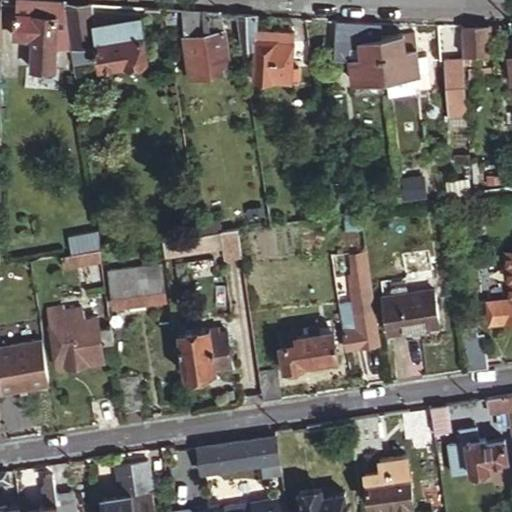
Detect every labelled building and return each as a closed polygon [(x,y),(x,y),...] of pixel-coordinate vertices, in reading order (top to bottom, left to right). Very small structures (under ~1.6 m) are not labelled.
[(70,23),(67,2),(29,0),(18,0),(17,35),(37,37),(35,65),(55,67),(56,46),(73,47),(72,40),(70,23)] [(92,4),(67,2),(70,23),(72,40),(73,47),(75,62),(101,59),(96,23),(92,4)] [(185,21),(183,11),(165,10),(166,22),(185,21)] [(224,29),(221,13),(183,11),(185,21),(187,38),(185,39),(193,79),(226,72),(225,66),(232,64),(226,30),(224,29)] [(258,31),(259,15),(237,14),(243,47),(257,48),(256,78),(300,81),(301,67),(294,67),(295,33),(258,31)] [(142,18),(96,23),(101,59),(102,65),(148,58),(142,18)] [(461,25),(461,27),(463,54),(483,53),(492,52),(491,26),(491,25),(461,25)] [(403,34),(383,37),(382,38),(387,76),(389,92),(418,87),(415,71),(431,69),(428,53),(418,54),(416,47),(414,32),(403,34)] [(351,57),(354,81),(387,76),(382,38),(360,40),(363,55),(351,57)] [(363,55),(360,40),(349,43),(351,57),(363,55)] [(463,54),(463,58),(464,64),(484,63),(483,53),(463,54)] [(464,64),(463,58),(445,59),(448,117),(467,115),(464,64)] [(468,125),(467,115),(448,117),(448,127),(468,125)] [(466,176),(446,178),(449,194),(468,191),(466,176)] [(270,207),(273,223),(322,215),(320,201),(305,204),(304,202),(270,207)] [(363,209),(346,211),(349,230),(365,227),(363,209)] [(231,219),(201,224),(202,233),(219,231),(232,229),(231,219)] [(237,228),(232,229),(219,231),(222,246),(224,259),(241,257),(237,228)] [(202,233),(162,240),(165,255),(222,246),(219,231),(202,233)] [(89,239),(75,241),(75,251),(90,249),(89,239)] [(93,251),(61,256),(64,267),(95,262),(93,251)] [(353,275),(355,290),(359,289),(358,278),(370,276),(367,254),(355,255),(357,274),(353,275)] [(160,263),(109,271),(116,308),(130,305),(131,310),(148,308),(147,303),(166,299),(160,263)] [(361,328),(346,331),(349,348),(380,343),(370,276),(358,278),(359,289),(355,290),(357,302),(361,328)] [(511,278),(507,279),(509,296),(484,300),(488,321),(503,318),(505,320),(511,319),(511,278)] [(433,288),(383,295),(388,330),(438,322),(433,288)] [(357,302),(342,304),(346,331),(361,328),(357,302)] [(106,360),(104,342),(101,318),(85,320),(83,309),(64,312),(63,306),(50,307),(55,357),(66,356),(67,366),(106,360)] [(114,340),(110,317),(101,318),(104,342),(114,340)] [(216,324),(177,331),(184,372),(217,366),(218,365),(233,362),(227,328),(217,330),(216,324)] [(278,330),(283,366),(303,362),(304,361),(338,356),(334,329),(320,330),(319,326),(310,327),(310,332),(296,334),(295,327),(278,330)] [(0,340),(0,388),(47,384),(43,337),(0,340)] [(462,339),(467,369),(481,367),(477,337),(462,339)] [(66,356),(55,357),(56,366),(67,366),(66,356)] [(277,366),(258,370),(263,400),(282,397),(277,366)] [(139,384),(125,385),(128,410),(143,408),(139,384)] [(487,395),(489,410),(510,407),(508,392),(487,395)] [(477,406),(476,397),(460,400),(461,409),(477,406)] [(446,401),(448,415),(462,412),(461,409),(460,400),(446,401)] [(450,428),(448,415),(446,401),(430,404),(432,419),(434,431),(450,428)] [(432,419),(430,404),(405,408),(407,423),(432,419)] [(371,413),(374,428),(351,432),(353,442),(382,437),(378,412),(371,413)] [(351,432),(374,428),(371,413),(349,417),(351,432)] [(333,435),(351,432),(349,417),(331,419),(333,435)] [(310,438),(333,435),(331,419),(308,423),(310,438)] [(457,428),(459,440),(464,470),(489,467),(489,459),(507,456),(504,436),(500,436),(499,427),(492,428),(493,437),(486,439),(484,435),(477,436),(475,425),(457,428)] [(279,446),(276,432),(198,444),(201,459),(279,446)] [(382,437),(353,442),(354,451),(383,446),(382,437)] [(459,440),(447,442),(452,472),(464,470),(459,440)] [(414,501),(407,454),(381,457),(382,469),(366,472),(370,503),(393,500),(395,504),(414,501)] [(121,472),(117,473),(120,492),(102,495),(104,511),(135,511),(132,490),(131,488),(148,485),(143,460),(120,464),(121,472)] [(0,481),(9,481),(7,469),(0,470),(0,481)] [(46,503),(28,506),(28,511),(76,511),(73,489),(56,492),(53,474),(46,475),(47,482),(43,483),(46,503)] [(132,490),(135,511),(158,511),(154,486),(132,490)] [(321,487),(300,490),(302,511),(349,511),(348,506),(347,505),(344,491),(339,492),(339,490),(334,491),(334,487),(322,488),(321,487)] [(288,511),(286,495),(279,496),(281,511),(288,511)] [(225,506),(208,508),(208,511),(281,511),(279,496),(252,500),(225,504),(225,506)] [(21,511),(20,501),(0,504),(0,511),(21,511)]
